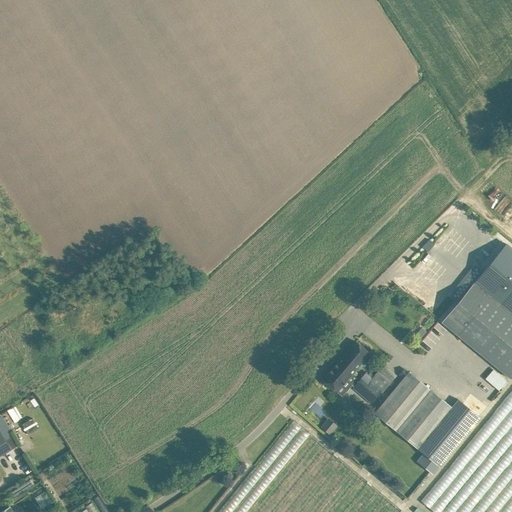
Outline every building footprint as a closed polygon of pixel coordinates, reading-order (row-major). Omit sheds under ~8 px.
[(458,302),(442,322),(511,379),(511,377),(511,248),(506,244),(483,271),(474,283),(462,298),(458,302)] [(427,303),(434,294),(404,270),(397,280),(427,303)] [(421,312),(411,303),(406,309),(410,312),(407,316),(413,321),(421,312)] [(42,326),(40,327),(45,334),(49,332),(44,324),(42,326)] [(423,338),(429,348),(438,342),(432,333),(423,338)] [(355,341),(322,380),(330,386),(336,392),(336,391),(341,386),(347,390),(352,385),(353,386),(352,387),(370,401),(379,390),(382,393),(396,375),(383,363),(380,367),(372,378),(365,372),(359,379),(352,374),(370,353),(363,348),(355,341)] [(493,370),(485,379),(498,390),(505,382),(497,374),(497,373),(493,370)] [(408,371),(374,413),(423,454),(417,462),(433,474),(480,417),(458,399),(452,407),(408,371)] [(511,511),(511,388),(421,504),(431,511),(511,511)] [(490,389),(483,397),(489,402),(496,394),(490,389)] [(367,412),(361,420),(364,423),(371,416),(367,412)] [(0,445),(5,442),(3,438),(11,433),(2,416),(1,416),(0,414),(0,445)] [(33,418),(22,424),(28,434),(38,428),(33,418)] [(320,428),(329,435),(336,425),(327,418),(320,428)] [(402,511),(289,422),(218,511),(402,511)] [(12,494),(15,499),(35,486),(32,481),(12,494)]
